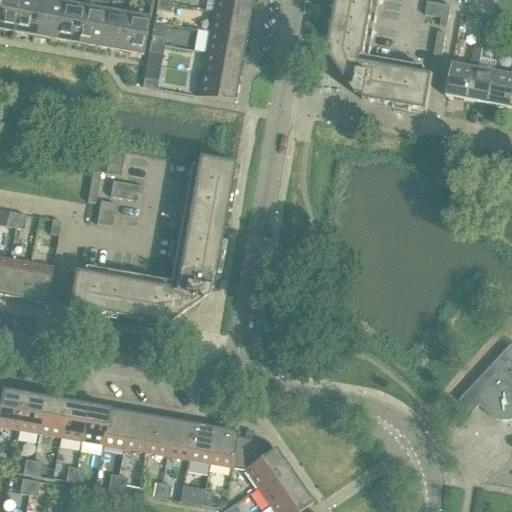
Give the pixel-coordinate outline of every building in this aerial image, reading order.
[(0,0),(0,31),(14,34),(19,0),(0,0)] [(35,39),(41,0),(38,0),(19,0),(14,34),(33,37),(33,39),(35,39)] [(56,41),(63,4),(41,0),(35,39),(36,39),(37,38),(56,41)] [(77,47),(85,1),(77,0),(63,0),(63,4),(56,41),(76,45),(76,46),(77,47)] [(249,18),(252,0),(214,0),(212,12),(249,18)] [(364,58),(374,0),(336,0),(328,52),(331,52),(330,59),(356,97),(363,98),(363,102),(426,113),(433,76),(354,63),(355,57),(364,58)] [(99,49),(105,12),(106,5),(85,1),(77,47),(79,47),(79,45),(99,49)] [(170,13),(171,5),(157,2),(155,11),(170,13)] [(447,29),(450,8),(447,7),(440,6),(428,4),(425,17),(441,20),(440,28),(447,29)] [(120,54),(126,16),(105,12),(99,49),(118,52),(118,54),(120,54)] [(245,40),(249,18),(212,12),(209,33),(245,40)] [(142,56),(149,20),(126,16),(120,54),(121,55),(122,53),(142,56)] [(241,61),(245,40),(209,33),(205,54),(241,61)] [(442,58),(446,35),(438,34),(438,35),(434,57),(442,58)] [(164,49),(165,39),(151,37),(149,46),(164,49)] [(162,56),(164,49),(149,46),(148,54),(162,56)] [(480,60),(482,49),(475,48),(472,59),(480,60)] [(238,82),(241,61),(205,54),(201,76),(238,82)] [(490,107),(496,74),(478,71),(480,60),(472,59),(471,69),(475,70),(468,103),(490,107)] [(475,70),(471,69),(453,66),(446,99),(468,103),(475,70)] [(511,111),(511,103),(511,77),(496,74),(490,107),(511,111)] [(234,105),(238,82),(201,76),(197,98),(234,105)] [(156,91),(158,82),(143,80),(141,89),(156,91)] [(105,176),(120,178),(124,155),(109,153),(105,176)] [(170,324),(199,304),(207,298),(209,290),(212,291),(234,166),(198,159),(174,294),(168,293),(169,290),(74,273),(67,309),(162,326),(163,322),(170,324)] [(94,205),(95,201),(100,175),(92,174),(86,204),(94,205)] [(134,195),(141,196),(142,189),(112,183),(109,199),(132,203),(134,195)] [(111,229),(112,224),(115,206),(100,203),(96,226),(111,229)] [(14,230),(17,216),(8,214),(6,229),(14,230)] [(23,232),(25,217),(17,216),(14,230),(23,232)] [(58,238),(60,223),(52,222),(49,236),(58,238)] [(0,297),(2,298),(9,261),(0,259),(0,297)] [(24,302),(31,265),(9,261),(2,298),(24,302)] [(46,306),(52,269),(31,265),(24,302),(46,306)] [(511,345),(459,402),(473,415),(479,408),(489,417),(495,421),(500,422),(506,423),(511,422),(511,421),(511,345)] [(0,429),(17,432),(23,396),(1,392),(0,395),(0,429)] [(38,436),(44,399),(23,396),(17,432),(38,436)] [(59,440),(66,403),(44,399),(38,436),(59,440)] [(80,444),(87,407),(66,403),(59,440),(80,444)] [(102,448),(108,411),(87,407),(80,444),(102,448)] [(123,451),(130,414),(108,411),(102,448),(123,451)] [(144,455),(151,418),(130,414),(123,451),(144,455)] [(166,459),(173,422),(151,418),(144,455),(166,459)] [(187,463),(193,426),(173,422),(166,459),(187,463)] [(209,467),(216,430),(193,426),(187,463),(209,467)] [(230,475),(237,438),(237,434),(216,430),(209,467),(229,471),(228,475),(230,475)] [(287,469),(274,450),(263,458),(258,452),(260,442),(237,438),(230,475),(232,475),(233,470),(244,472),(257,490),(287,469)] [(30,478),(33,463),(25,462),(22,476),(30,478)] [(39,479),(42,465),(33,463),(30,478),(39,479)] [(73,485),(76,471),(67,469),(65,484),(73,485)] [(269,508),(299,486),(287,469),(257,490),(269,508)] [(82,487),(84,472),(76,471),(73,485),(82,487)] [(116,493),(118,478),(110,477),(107,491),(116,493)] [(124,494),(126,480),(118,478),(116,493),(124,494)] [(27,497),(30,482),(21,481),(19,495),(27,497)] [(36,498),(38,484),(30,482),(27,497),(36,498)] [(159,500),(161,486),(153,484),(150,499),(159,500)] [(167,502),(170,487),(161,486),(159,500),(167,502)] [(302,511),(312,505),(299,486),(269,508),(272,511),(302,511)] [(201,508),(204,493),(195,492),(193,506),(201,508)] [(210,509),(212,495),(204,493),(201,508),(210,509)]
